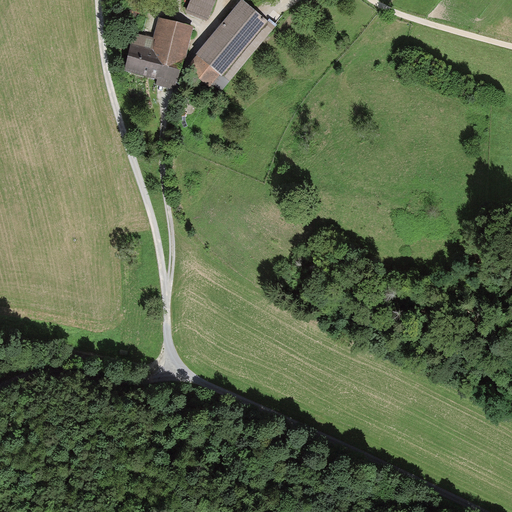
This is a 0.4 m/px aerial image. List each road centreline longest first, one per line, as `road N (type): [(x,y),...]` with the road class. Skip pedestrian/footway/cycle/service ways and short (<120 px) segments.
road 1 (residential): [(482,511),(172,367),(165,287),(102,50),(98,0)]
road 2 (track): [(0,387),(43,373),(132,381),(172,367)]
road 3 (track): [(372,0),(511,46)]
